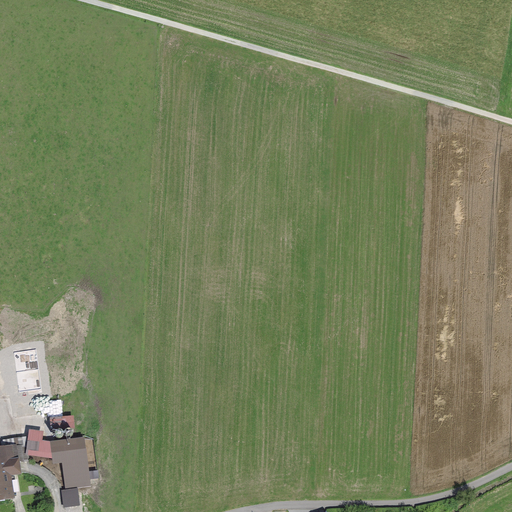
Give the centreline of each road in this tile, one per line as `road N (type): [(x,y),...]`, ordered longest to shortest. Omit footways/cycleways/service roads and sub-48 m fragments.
road 1 (track): [(80,0),(511,125)]
road 2 (unclassified): [(511,466),(420,500),(243,511)]
